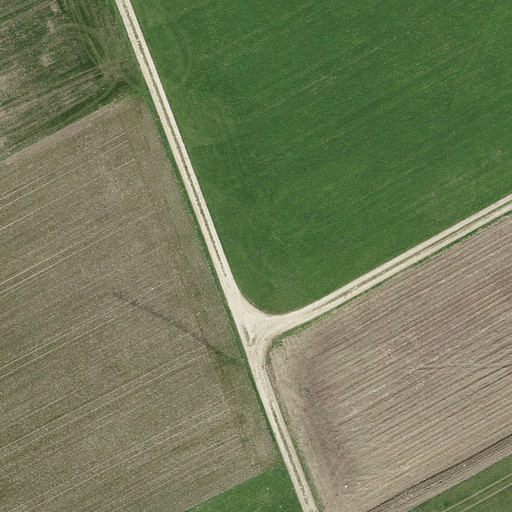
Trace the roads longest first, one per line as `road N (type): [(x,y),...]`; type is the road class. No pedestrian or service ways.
road 1 (track): [(251,355),(122,0)]
road 2 (track): [(511,210),(251,355)]
road 3 (track): [(251,355),(312,511)]
